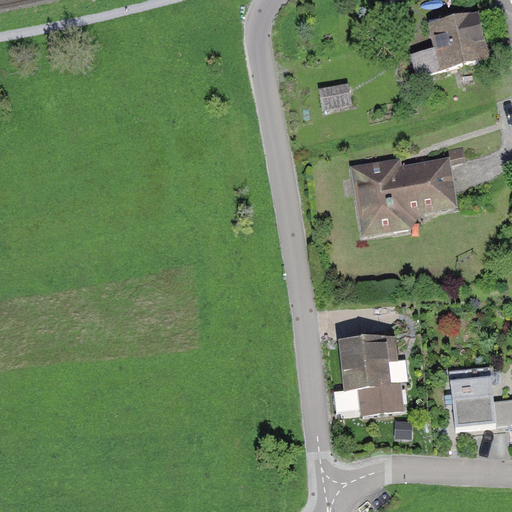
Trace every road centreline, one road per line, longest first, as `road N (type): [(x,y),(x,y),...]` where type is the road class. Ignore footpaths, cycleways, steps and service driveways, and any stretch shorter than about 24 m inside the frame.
road 1 (residential): [(273,0),(259,25),(260,54),(327,483)]
road 2 (residential): [(511,475),(394,468),(327,483)]
